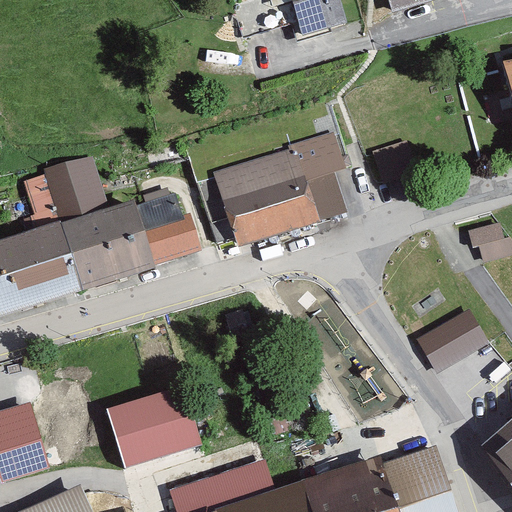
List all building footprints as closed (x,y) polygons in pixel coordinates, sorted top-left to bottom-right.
[(338,0),(292,0),(303,38),(346,26),(338,0)] [(397,0),(402,15),(451,0),(397,0)] [(343,137),(224,179),(252,249),(376,209),(343,137)] [(407,142),(372,153),(383,185),(417,174),(407,142)] [(101,164),(27,185),(43,238),(117,216),(101,164)] [(43,238),(0,251),(0,318),(167,266),(157,236),(148,207),(117,216),(43,238)] [(196,222),(157,236),(167,266),(206,253),(196,222)] [(500,225),(468,233),(473,251),(479,249),(483,265),(511,257),(511,246),(510,241),(505,242),(500,225)] [(242,311),(225,317),(234,344),(251,339),(242,311)] [(469,313),(418,342),(436,374),(488,345),(469,313)] [(185,385),(107,408),(125,469),(203,445),(185,385)] [(0,481),(1,483),(52,468),(30,403),(0,411),(0,481)] [(511,418),(480,446),(511,488),(511,418)] [(459,511),(437,447),(383,463),(399,511),(459,511)] [(381,456),(304,479),(314,511),(399,511),(383,463),(381,456)] [(266,462),(172,492),(178,511),(215,511),(214,508),(274,489),(266,462)] [(314,511),(304,479),(274,489),(214,508),(215,511),(314,511)] [(90,511),(82,492),(33,511),(90,511)]
